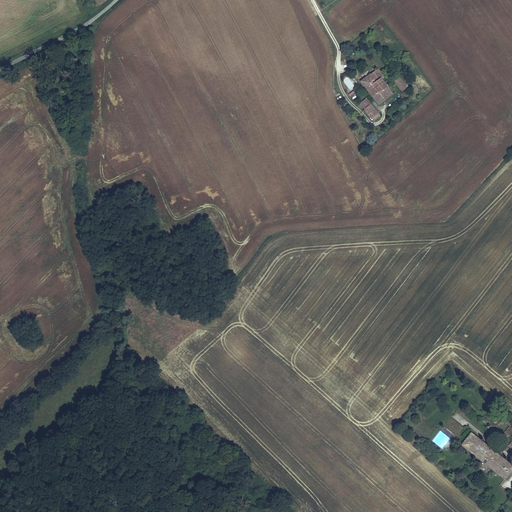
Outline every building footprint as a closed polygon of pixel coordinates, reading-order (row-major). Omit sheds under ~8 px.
[(385,85),(387,83),(383,78),(379,80),(374,73),(362,82),(370,93),(376,88),(377,90),(385,85)] [(348,78),(343,80),(349,89),(353,86),(348,78)] [(406,89),(399,80),(394,83),(401,93),(406,89)] [(394,97),(385,85),(377,90),(376,88),(370,93),(378,104),(381,102),(383,104),(394,97)] [(373,106),(369,100),(362,106),(366,111),(373,106)] [(380,115),(373,106),(366,111),(373,120),(380,115)] [(511,447),(511,428),(510,427),(499,440),(511,449),(511,447)] [(432,441),(442,449),(450,439),(440,431),(432,441)] [(511,467),(472,434),(463,445),(504,480),(511,470),(511,467)]
